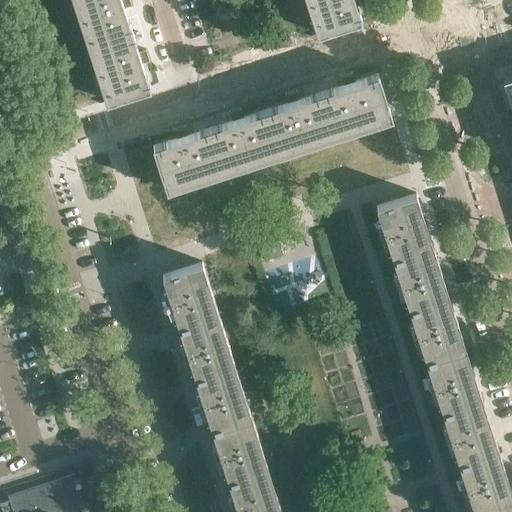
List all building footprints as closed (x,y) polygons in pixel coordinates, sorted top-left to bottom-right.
[(131,29),(124,7),(133,4),(131,0),(74,0),(89,43),(131,29)] [(361,19),(354,0),(307,0),(318,32),(361,19)] [(150,86),(142,63),(151,60),(148,49),(139,52),(131,29),(89,43),(107,100),(150,86)] [(392,116),(378,73),(355,80),(352,71),(341,75),(344,84),(322,91),(336,134),(392,116)] [(336,134),(322,91),(299,98),(296,89),(285,93),(288,102),(266,109),(280,152),(336,134)] [(280,152),(266,109),(244,116),(241,107),(229,111),(232,120),(210,127),(224,169),(280,152)] [(224,169),(210,127),(188,134),(185,125),(174,129),(177,138),(154,145),(167,188),(224,169)] [(56,206),(77,206),(76,160),(55,161),(56,206)] [(433,244),(416,192),(376,204),(393,256),(433,244)] [(283,253),(278,237),(259,243),(264,259),(283,253)] [(449,295),(433,244),(393,256),(410,308),(449,295)] [(219,312),(211,288),(202,260),(163,273),(180,325),(219,312)] [(465,346),(449,295),(410,308),(426,359),(465,346)] [(235,363),(227,338),(219,312),(180,325),(196,376),(235,363)] [(482,397),(465,346),(426,359),(443,410),(482,397)] [(252,415),(244,389),(235,363),(196,376),(213,428),(252,415)] [(498,448),(482,397),(443,410),(459,461),(498,448)] [(268,466),(260,441),(252,415),(213,428),(229,479),(268,466)] [(476,511),(511,500),(511,490),(498,448),(459,461),(475,511),(476,511)] [(283,511),(277,492),(268,466),(229,479),(239,511),(283,511)] [(87,511),(93,510),(90,500),(84,502),(78,485),(83,484),(81,477),(76,479),(74,472),(73,473),(73,474),(10,494),(9,493),(8,494),(10,499),(1,501),(1,500),(0,500),(0,501),(3,511),(87,511)] [(511,511),(511,500),(476,511),(511,511)]
